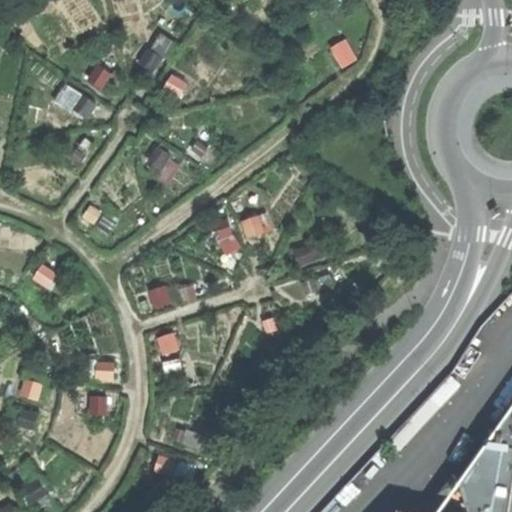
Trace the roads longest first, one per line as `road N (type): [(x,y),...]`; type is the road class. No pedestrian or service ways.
road 1 (tertiary): [(475,186),(472,234),(446,307),(262,511)]
road 2 (tertiary): [(299,511),(460,333),(511,229)]
road 3 (tertiary): [(491,62),(451,94),(443,119),(445,145),(475,186)]
